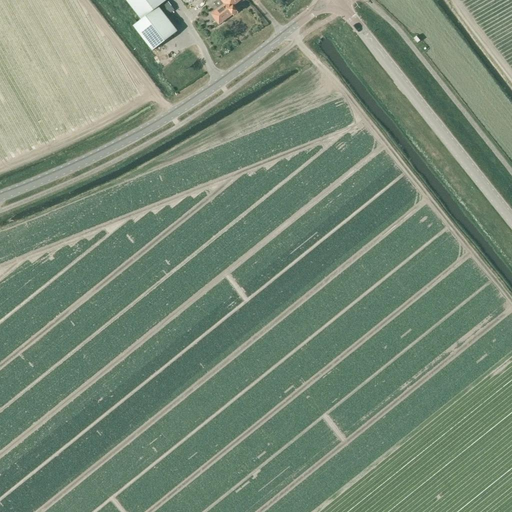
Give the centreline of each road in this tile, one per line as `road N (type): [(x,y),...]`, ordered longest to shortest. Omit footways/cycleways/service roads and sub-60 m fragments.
road 1 (tertiary): [(0,200),(184,107),(328,0)]
road 2 (tertiary): [(511,219),(339,0)]
road 3 (track): [(169,116),(82,0)]
